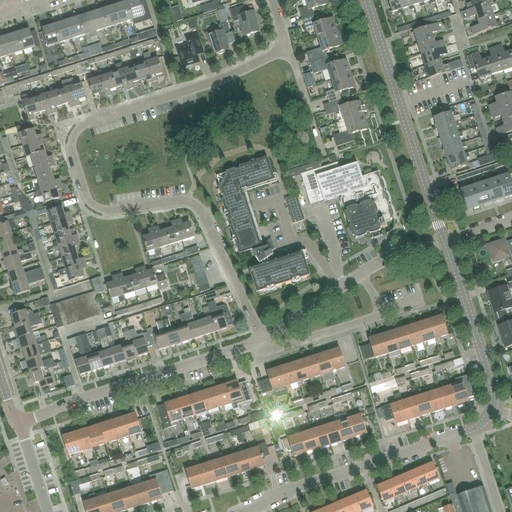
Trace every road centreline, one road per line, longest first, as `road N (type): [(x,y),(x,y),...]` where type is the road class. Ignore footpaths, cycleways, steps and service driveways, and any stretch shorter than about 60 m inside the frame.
road 1 (residential): [(261,339),(199,207),(188,200),(100,208),(87,198),(71,144),(89,121),(288,48)]
road 2 (residential): [(20,424),(261,339)]
road 3 (residential): [(445,240),(366,0)]
road 4 (residential): [(244,511),(472,429)]
road 5 (residential): [(493,412),(495,396),(445,240)]
road 6 (residential): [(261,339),(272,350),(381,312)]
road 7 (residential): [(338,288),(309,244),(290,240),(281,184)]
